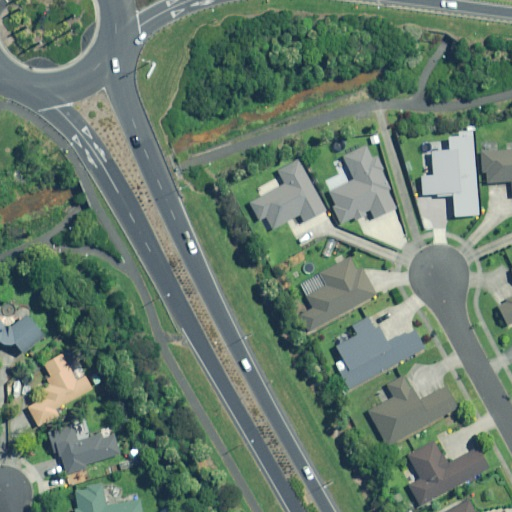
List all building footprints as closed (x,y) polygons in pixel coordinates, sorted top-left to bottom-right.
[(478,216),(473,136),(450,138),(450,151),(433,152),(434,176),(422,177),(423,197),(454,195),(455,217),(478,216)] [(481,143),(482,153),(484,184),(511,182),(511,189),(511,141),(506,142),(507,151),(498,152),(497,141),(481,143)] [(379,157),(375,158),(372,160),(367,148),(345,156),(354,181),(330,191),(335,205),(333,206),(339,224),(353,219),(354,222),(367,217),(365,212),(370,210),(373,219),(395,211),(388,192),(391,190),(379,157)] [(326,211),(299,159),(278,170),(286,185),(250,204),(259,221),(266,217),(273,229),(300,215),(305,223),(326,211)] [(357,268),(351,257),(319,274),(325,286),(306,296),(313,308),(299,316),(308,333),(378,295),(361,265),(357,268)] [(511,269),(511,296),(505,300),(506,303),(498,308),(509,327),(511,325),(511,269),(511,270),(511,269)] [(44,336),(27,316),(8,331),(0,321),(0,341),(1,341),(7,348),(14,343),(23,354),(44,336)] [(336,340),(339,345),(336,347),(347,368),(340,372),(349,389),(426,348),(416,330),(405,336),(404,334),(387,343),(378,327),(374,330),(368,318),(352,326),(357,335),(349,340),(346,335),(336,340)] [(76,381),(62,355),(44,364),(54,383),(42,389),(46,398),(28,407),(38,426),(58,416),(55,409),(92,390),(85,377),(76,381)] [(419,402),(406,377),(376,393),(382,405),(369,412),(387,446),(459,408),(447,387),(419,402)] [(78,443),(72,427),(48,435),(55,454),(59,452),(67,473),(121,453),(114,435),(103,439),(101,434),(78,443)] [(406,455),(420,480),(409,486),(421,507),(490,469),(479,448),(451,463),(437,438),(406,455)] [(133,511),(132,506),(98,511),(95,489),(81,490),(81,493),(69,495),(71,511),(67,511),(133,511)] [(502,511),(477,511),(472,499),(446,511),(504,511),(502,511)]
